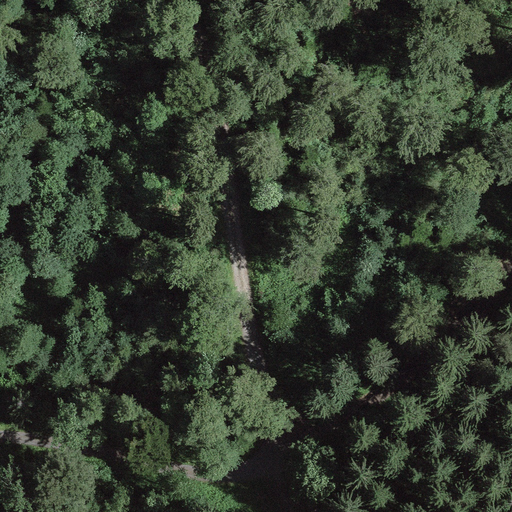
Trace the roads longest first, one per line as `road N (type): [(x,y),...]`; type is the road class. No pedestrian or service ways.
road 1 (track): [(168,0),(285,444)]
road 2 (track): [(285,444),(405,377),(511,272)]
road 3 (unclassified): [(0,439),(219,478),(280,462)]
